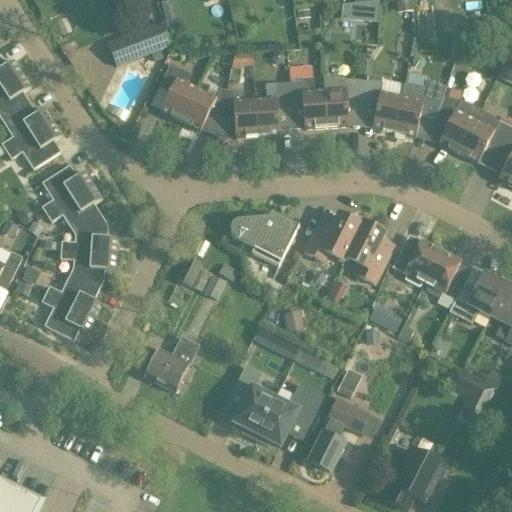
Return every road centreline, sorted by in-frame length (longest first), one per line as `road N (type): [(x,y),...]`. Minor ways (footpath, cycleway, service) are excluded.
road 1 (residential): [(511,246),(378,185),(181,192)]
road 2 (residential): [(336,511),(90,388)]
road 3 (residential): [(181,192),(108,153),(4,0)]
road 4 (residential): [(90,388),(181,192)]
